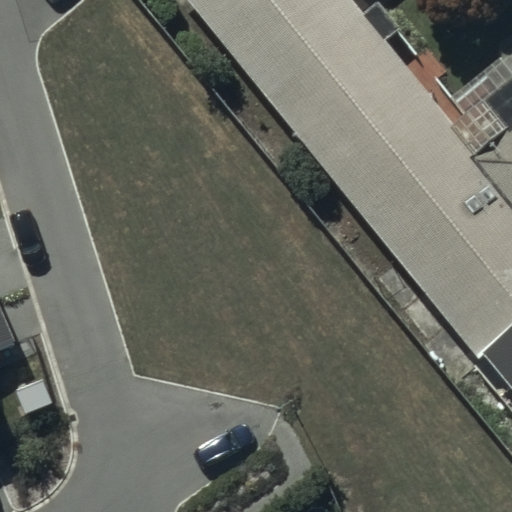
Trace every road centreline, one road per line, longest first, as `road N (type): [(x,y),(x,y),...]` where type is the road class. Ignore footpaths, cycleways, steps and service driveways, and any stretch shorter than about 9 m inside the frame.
road 1 (residential): [(0,57),(100,387),(111,449)]
road 2 (residential): [(111,449),(254,421)]
